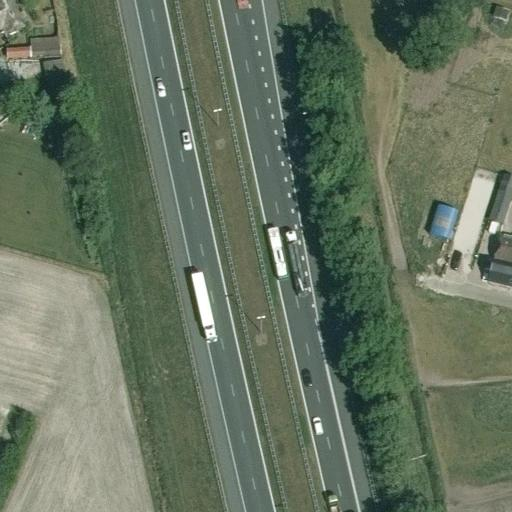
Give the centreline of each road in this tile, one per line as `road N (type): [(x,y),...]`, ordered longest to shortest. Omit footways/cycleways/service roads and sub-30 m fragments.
road 1 (motorway): [(346,511),(229,0)]
road 2 (motorway): [(150,0),(251,511)]
